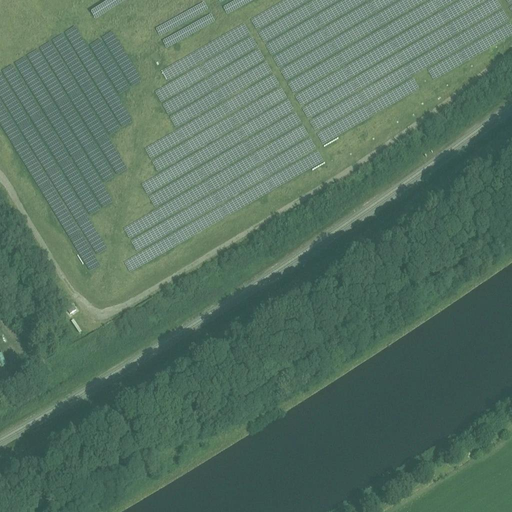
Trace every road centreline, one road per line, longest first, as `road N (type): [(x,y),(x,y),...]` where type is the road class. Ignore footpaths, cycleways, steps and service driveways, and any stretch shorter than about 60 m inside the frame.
road 1 (unclassified): [(511,53),(347,174),(125,311),(97,313),(74,296),(0,173)]
road 2 (unknown): [(0,74),(115,0)]
